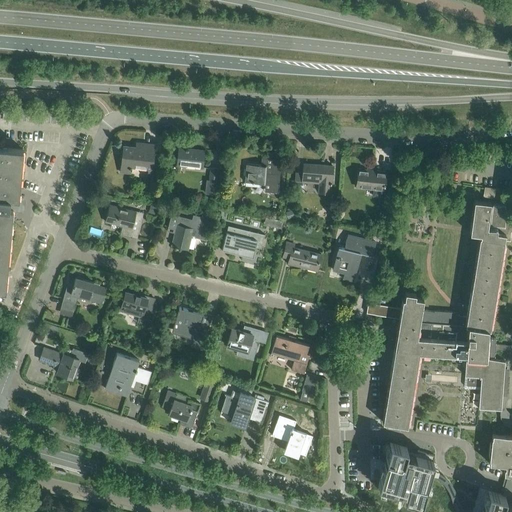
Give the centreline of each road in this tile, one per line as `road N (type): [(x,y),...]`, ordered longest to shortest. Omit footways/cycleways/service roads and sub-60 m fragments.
road 1 (primary): [(511,67),(0,16)]
road 2 (primary): [(0,41),(511,84)]
road 3 (primary): [(0,82),(350,101),(511,97)]
road 4 (residential): [(330,490),(329,339),(318,317),(58,254)]
road 5 (residential): [(511,128),(421,136),(121,117),(107,124)]
road 6 (residential): [(330,490),(309,491),(4,386)]
road 7 (tertiary): [(321,511),(0,410)]
road 8 (primary): [(511,61),(230,0)]
road 9 (tertiary): [(0,437),(261,511)]
road 10 (residential): [(9,475),(175,511)]
road 11 (residential): [(4,386),(58,254)]
road 12 (residential): [(58,254),(107,124)]
